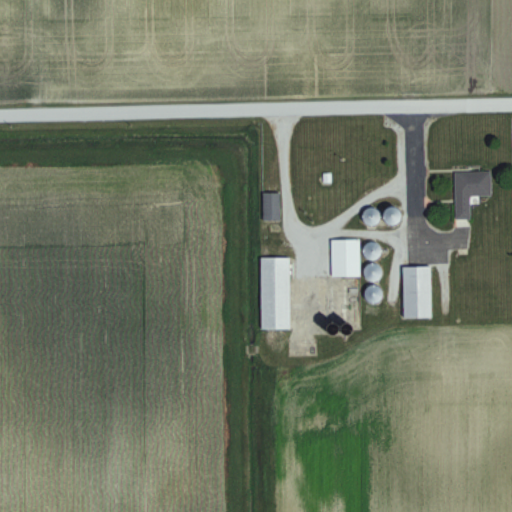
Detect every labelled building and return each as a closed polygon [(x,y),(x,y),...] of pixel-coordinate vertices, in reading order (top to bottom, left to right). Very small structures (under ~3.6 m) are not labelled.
[(457,170),(457,217),(473,217),(473,194),(493,194),(493,170),(457,170)] [(282,191),(266,191),(266,219),(282,219),(282,191)] [(362,238),(334,238),(334,275),(362,275),(362,238)] [(263,328),(293,328),(293,256),(263,256),(263,328)] [(404,265),(404,316),(433,316),(433,265),(404,265)]
